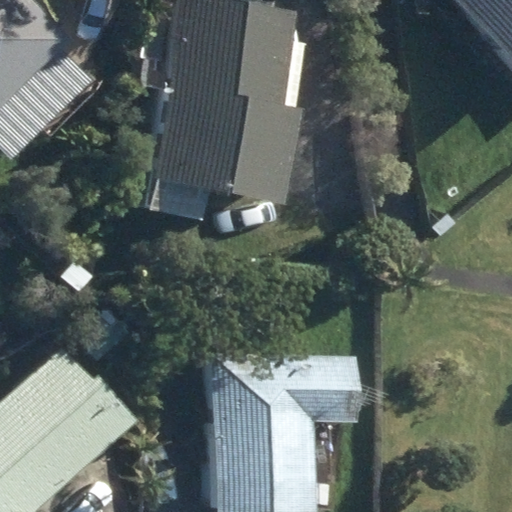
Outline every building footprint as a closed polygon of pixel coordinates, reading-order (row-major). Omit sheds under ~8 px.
[(0,0),(0,74),(34,44),(0,5),(0,0)] [(108,214),(161,226),(168,195),(236,211),(264,87),(255,84),(269,17),(193,0),(156,0),(155,7),(137,3),(125,58),(143,63),(108,214)] [(511,0),(459,0),(507,59),(511,65),(511,0)] [(85,306),(52,335),(80,367),(113,339),(85,306)] [(0,511),(12,511),(107,427),(42,354),(0,390),(0,511)] [(179,511),(273,511),(277,426),(318,428),(320,364),(186,359),(179,511)]
